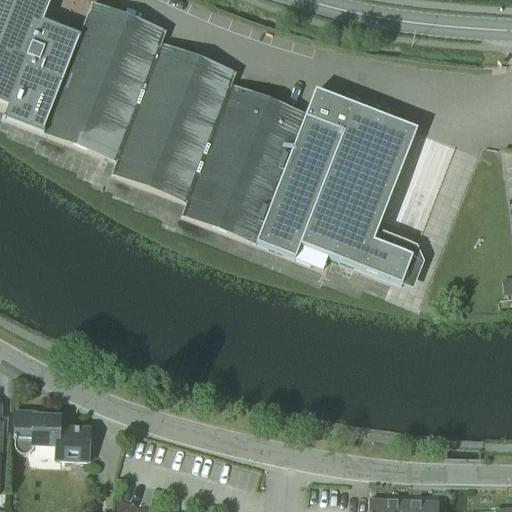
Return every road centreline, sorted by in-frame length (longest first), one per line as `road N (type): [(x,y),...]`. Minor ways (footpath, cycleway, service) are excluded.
road 1 (tertiary): [(511,476),(367,471),(193,439),(100,407),(0,355)]
road 2 (secondary): [(296,0),(416,25),(511,32)]
